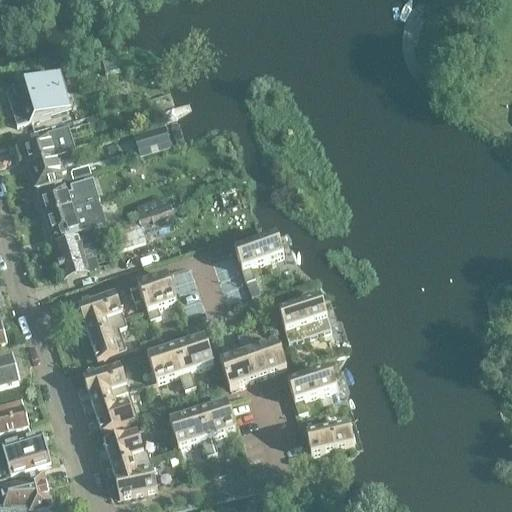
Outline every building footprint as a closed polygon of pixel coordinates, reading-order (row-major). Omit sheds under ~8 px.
[(119,74),(115,62),(102,66),(105,77),(119,74)] [(71,114),(65,92),(61,78),(30,88),(7,95),(7,94),(6,95),(17,130),(31,126),(66,115),(71,114)] [(171,152),(165,130),(133,140),(139,161),(171,152)] [(55,160),(53,152),(64,149),(61,138),(49,141),(48,137),(21,145),(28,168),(55,160)] [(61,177),(65,175),(62,166),(58,167),(55,160),(28,168),(35,191),(63,183),(61,177)] [(91,177),(89,169),(70,175),(72,183),(91,177)] [(70,206),(82,202),(79,192),(67,196),(65,189),(37,197),(44,220),(72,211),(70,206)] [(173,208),(166,189),(135,200),(142,219),(173,208)] [(105,227),(99,205),(98,203),(72,211),(44,220),(52,243),(79,235),(105,227)] [(146,246),(138,223),(109,233),(117,254),(146,246)] [(99,273),(91,249),(96,247),(93,236),(78,241),(53,249),(64,284),(89,276),(99,273)] [(284,261),(277,240),(235,254),(246,287),(256,284),(251,272),(284,261)] [(192,271),(178,275),(180,287),(195,284),(192,271)] [(177,306),(167,278),(137,288),(150,325),(161,321),(158,313),(177,306)] [(127,331),(124,324),(115,296),(78,309),(98,365),(127,355),(119,334),(127,331)] [(327,323),(320,302),(278,316),(289,348),(299,345),(295,333),(327,323)] [(287,373),(277,345),(254,353),(248,337),(238,341),(243,356),(220,364),(230,393),(287,373)] [(214,369),(205,340),(147,359),(157,388),(180,380),(185,395),(196,391),(191,376),(214,369)] [(0,393),(19,388),(12,362),(0,364),(0,393)] [(132,404),(120,368),(83,380),(102,437),(131,427),(124,406),(132,404)] [(337,394),(330,373),(288,387),(298,420),(308,417),(304,405),(337,394)] [(0,437),(29,430),(22,404),(0,409),(0,437)] [(236,435),(227,406),(169,424),(178,453),(202,445),(206,461),(217,457),(212,442),(236,435)] [(310,424),(301,427),(305,439),(306,439),(311,460),(354,451),(349,429),(314,437),(310,424)] [(140,457),(133,435),(103,445),(115,480),(120,502),(158,494),(153,472),(147,454),(140,457)] [(51,468),(42,438),(42,437),(2,449),(8,471),(0,473),(0,471),(0,482),(10,479),(11,480),(51,468)] [(37,511),(51,509),(43,476),(22,481),(23,485),(0,490),(0,493),(4,510),(5,511),(29,511),(37,511)]
